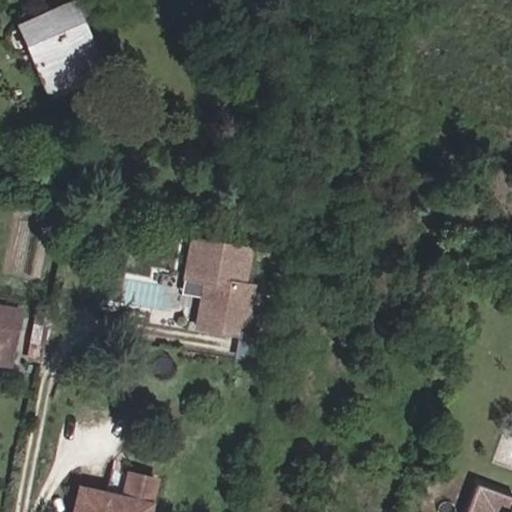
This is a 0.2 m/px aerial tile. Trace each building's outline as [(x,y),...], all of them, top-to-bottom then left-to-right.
[(22,39),(59,109),(104,85),(66,15),(22,39)] [(191,330),(249,341),(260,287),(248,284),(255,247),(188,235),(180,282),(199,285),(191,330)] [(0,356),(23,360),(33,315),(0,309),(0,356)] [(145,511),(153,483),(108,473),(102,499),(70,492),(64,511),(145,511)] [(509,511),(511,505),(470,491),(461,511),(509,511)]
